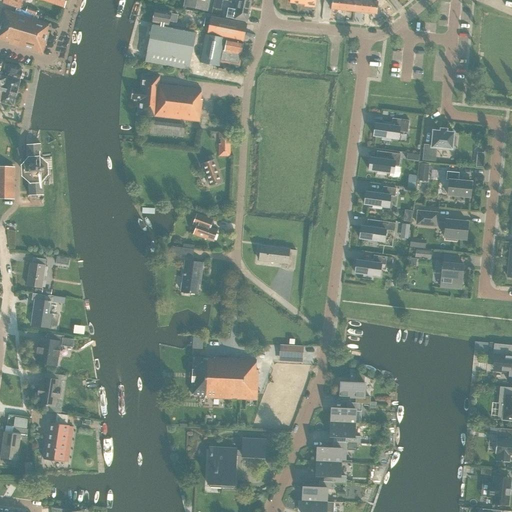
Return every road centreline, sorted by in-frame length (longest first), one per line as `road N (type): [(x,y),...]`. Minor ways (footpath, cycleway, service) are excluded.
road 1 (residential): [(327,342),(236,266),(248,82),(266,21)]
road 2 (residential): [(458,0),(445,111),(497,129),(483,293),(511,296)]
road 3 (residential): [(327,342),(367,35)]
road 4 (residential): [(272,511),(327,342)]
